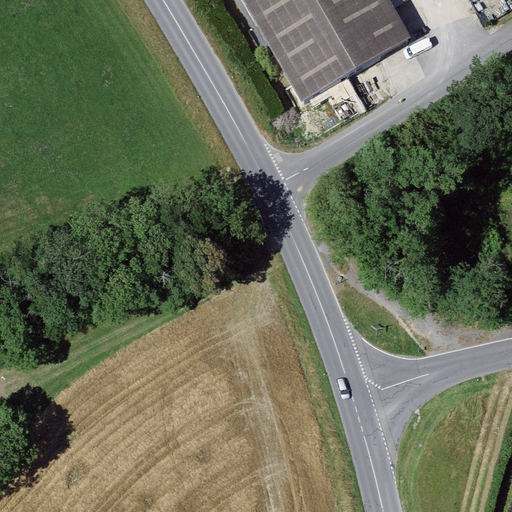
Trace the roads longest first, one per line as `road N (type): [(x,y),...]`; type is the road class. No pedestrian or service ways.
road 1 (tertiary): [(352,399),(287,228),(162,0)]
road 2 (tertiary): [(511,352),(352,399)]
